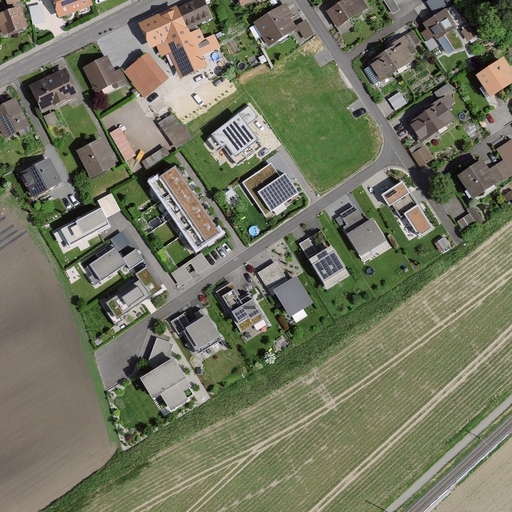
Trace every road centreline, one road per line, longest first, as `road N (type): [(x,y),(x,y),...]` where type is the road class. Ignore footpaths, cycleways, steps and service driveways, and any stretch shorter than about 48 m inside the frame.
road 1 (residential): [(400,153),(97,358)]
road 2 (residential): [(301,0),(400,153)]
road 3 (tertiary): [(0,79),(157,0)]
